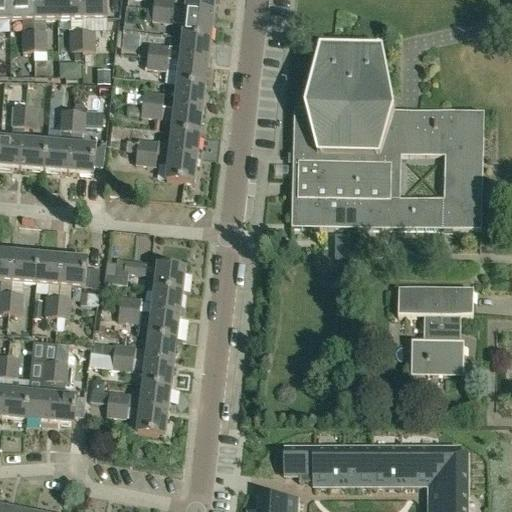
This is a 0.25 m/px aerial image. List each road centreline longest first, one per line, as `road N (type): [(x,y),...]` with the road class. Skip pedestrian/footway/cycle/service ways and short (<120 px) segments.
road 1 (residential): [(201,511),(227,237)]
road 2 (residential): [(227,237),(255,0)]
road 3 (residential): [(0,206),(227,237)]
road 4 (residential): [(196,511),(0,474)]
